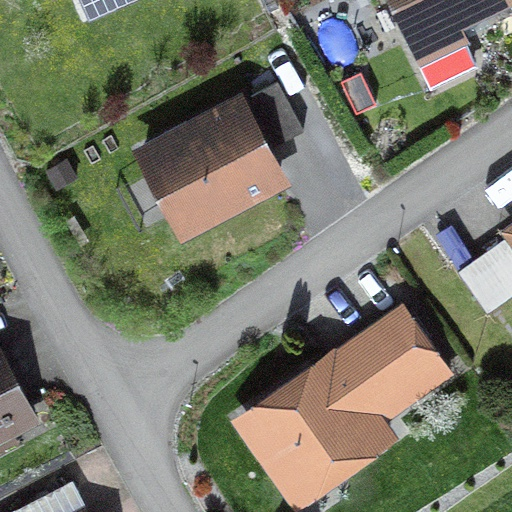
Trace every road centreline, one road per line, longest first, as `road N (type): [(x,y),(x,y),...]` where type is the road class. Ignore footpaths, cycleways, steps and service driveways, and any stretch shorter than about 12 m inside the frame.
road 1 (residential): [(110,408),(511,136)]
road 2 (residential): [(110,408),(0,201)]
